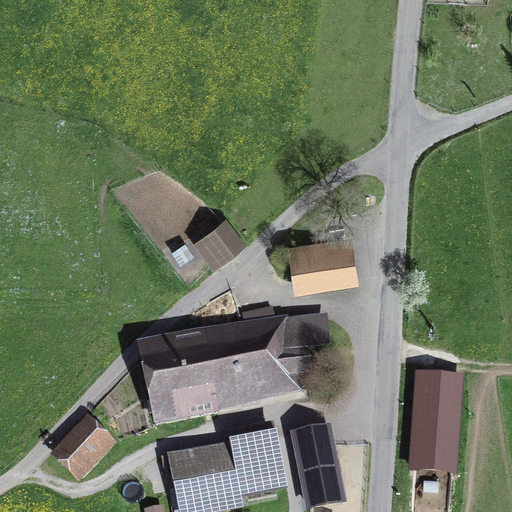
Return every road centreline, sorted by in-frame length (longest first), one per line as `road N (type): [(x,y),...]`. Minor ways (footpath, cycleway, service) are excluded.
road 1 (unclassified): [(0,488),(176,313),(246,264)]
road 2 (unclassified): [(246,264),(398,151)]
road 3 (tertiary): [(387,337),(398,151)]
road 4 (tertiary): [(377,511),(387,337)]
road 5 (unclassified): [(246,264),(264,287),(354,315),(387,337)]
road 6 (tertiary): [(398,151),(414,0)]
road 7 (track): [(511,103),(398,151)]
